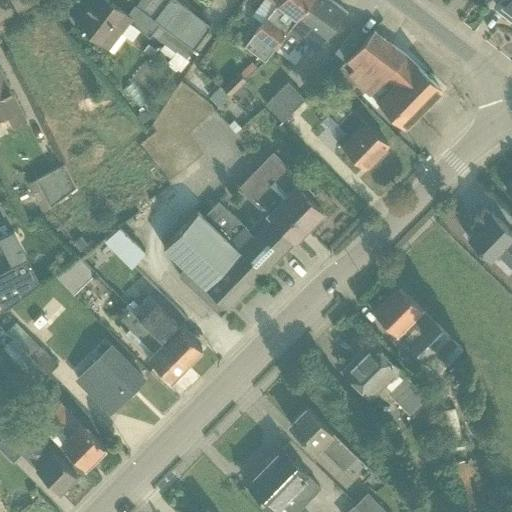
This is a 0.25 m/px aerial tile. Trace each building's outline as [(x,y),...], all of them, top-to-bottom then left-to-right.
[(106,48),(130,16),(108,0),(89,0),(72,22),(106,48)] [(265,14),(285,28),(306,0),(274,0),(274,1),(265,14)] [(314,49),(345,7),(336,0),(306,0),(285,28),(314,49)] [(511,0),(495,0),(495,1),(511,13),(511,0)] [(366,88),(402,52),(376,26),(340,62),(366,88)] [(405,123),(439,86),(405,54),(368,89),(405,123)] [(8,126),(25,118),(0,69),(0,115),(2,114),(8,126)] [(305,119),(327,95),(310,79),(287,102),(305,119)] [(145,90),(158,110),(169,102),(156,83),(145,90)] [(242,86),(231,94),(244,112),(255,104),(242,86)] [(223,119),(239,120),(239,105),(224,104),(223,119)] [(365,168),(389,141),(349,106),(326,133),(365,168)] [(85,161),(50,180),(64,206),(100,187),(85,161)] [(511,176),(502,187),(511,196),(511,176)] [(293,238),(323,208),(294,179),(264,209),(268,213),(293,238)] [(293,238),(268,213),(250,231),(213,194),(162,245),(224,307),(293,238)] [(25,303),(63,286),(38,229),(21,237),(33,262),(11,271),(25,303)] [(79,267),(87,292),(117,283),(110,258),(79,267)] [(413,352),(440,327),(397,283),(370,308),(413,352)] [(183,363),(200,346),(154,299),(137,316),(183,363)] [(5,304),(0,306),(0,319),(10,315),(5,304)] [(66,323),(78,315),(71,305),(59,312),(66,323)] [(183,363),(137,316),(122,330),(169,377),(183,363)] [(37,318),(19,335),(26,343),(25,344),(58,380),(78,362),(37,318)] [(318,324),(274,364),(283,373),(326,333),(318,324)] [(107,411),(145,376),(110,340),(73,375),(107,411)] [(369,400),(400,367),(373,342),(342,374),(369,400)] [(431,409),(448,394),(433,377),(415,392),(431,409)] [(83,466),(102,446),(57,400),(37,420),(83,466)] [(312,450),(332,432),(305,403),(285,422),(312,450)] [(57,489),(74,474),(31,429),(14,445),(57,489)] [(268,511),(296,511),(320,488),(289,458),(252,496),(268,511)] [(412,511),(392,489),(366,511),(412,511)]
